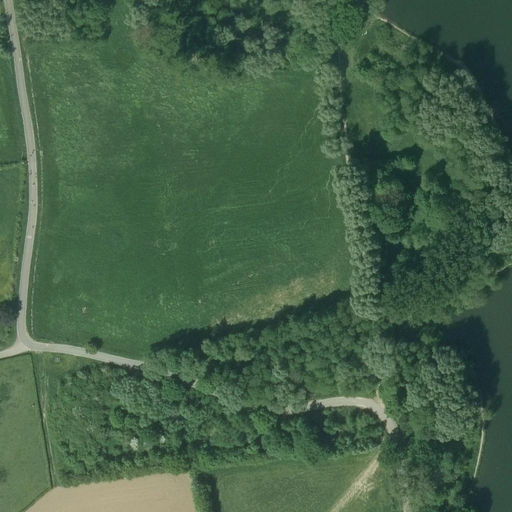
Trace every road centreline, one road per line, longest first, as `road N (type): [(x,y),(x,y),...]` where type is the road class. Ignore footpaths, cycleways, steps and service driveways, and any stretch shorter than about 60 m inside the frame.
road 1 (unknown): [(56,477),(396,441)]
road 2 (track): [(32,349),(59,488)]
